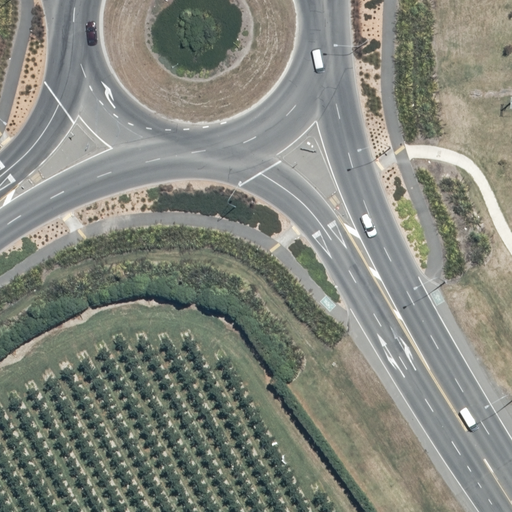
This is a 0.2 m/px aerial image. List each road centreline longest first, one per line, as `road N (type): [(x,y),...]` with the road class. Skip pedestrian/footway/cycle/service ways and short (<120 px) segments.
road 1 (secondary): [(378,281),(511,502)]
road 2 (secondary): [(322,56),(367,210),(378,281)]
road 3 (secondary): [(378,281),(314,215),(225,148)]
road 4 (secondary): [(177,146),(0,219)]
road 5 (secondary): [(0,177),(40,134),(78,60)]
road 6 (secondary): [(177,146),(127,129),(108,113),(78,60)]
road 7 (secondary): [(322,56),(298,103),(225,148)]
